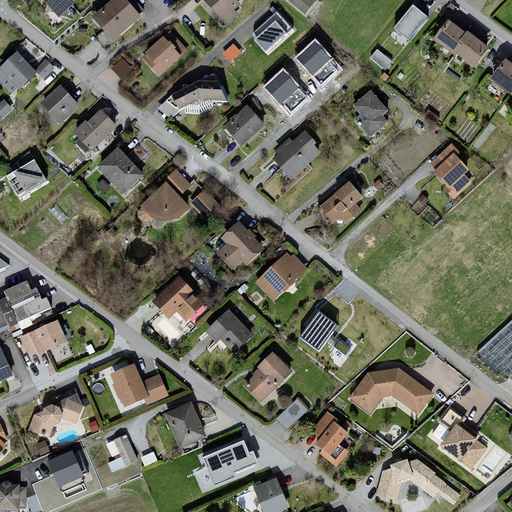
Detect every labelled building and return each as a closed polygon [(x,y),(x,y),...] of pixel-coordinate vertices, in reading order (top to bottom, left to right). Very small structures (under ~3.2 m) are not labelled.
[(38,0),(53,18),(70,5),(67,1),(67,0),(38,0)] [(120,0),(108,0),(85,19),(109,43),(135,17),(120,0)] [(198,0),(223,28),(240,10),(230,0),(198,0)] [(314,2),(310,0),(282,0),(304,16),(314,2)] [(428,18),(413,6),(394,30),(409,42),(428,18)] [(292,29),(277,12),(253,33),(257,37),(254,40),(266,53),(292,29)] [(443,20),(427,41),(449,57),(451,54),(470,69),(485,50),(461,32),(459,35),(443,20)] [(168,32),(140,57),(158,78),(186,51),(168,32)] [(341,68),(314,39),(294,58),(321,86),(341,68)] [(231,62),(243,52),(235,43),(223,53),(231,62)] [(387,69),(394,60),(379,48),(371,57),(387,69)] [(21,54),(0,74),(0,84),(12,97),(35,69),(21,54)] [(47,58),(35,69),(44,78),(56,67),(47,58)] [(124,58),(112,68),(121,79),(133,68),(124,58)] [(511,69),(500,59),(485,80),(511,99),(511,69)] [(310,97),(283,68),(263,86),(289,115),(310,97)] [(193,82),(167,97),(176,112),(194,100),(224,102),(213,84),(193,82)] [(56,87),(37,104),(55,125),(75,108),(56,87)] [(368,91),(349,108),(356,116),(351,121),(365,138),(385,124),(380,116),(384,111),(368,91)] [(5,99),(0,103),(0,116),(2,119),(14,108),(5,99)] [(242,107),(221,125),(238,147),(261,127),(242,107)] [(96,110),(70,132),(88,152),(113,128),(96,110)] [(313,144),(300,133),(269,162),(287,181),(318,153),(309,148),(313,144)] [(447,145),(429,162),(430,173),(450,199),(467,183),(460,176),(463,173),(452,159),(456,153),(447,145)] [(120,196),(139,177),(113,149),(95,168),(120,196)] [(12,173),(10,180),(23,202),(51,184),(31,151),(12,173)] [(178,168),(167,178),(183,195),(194,185),(178,168)] [(162,183),(137,208),(141,215),(151,222),(160,223),(169,221),(176,218),(186,209),(162,183)] [(344,184),(315,210),(322,220),(320,225),(323,228),(332,224),(343,223),(356,211),(351,204),(357,198),(344,184)] [(200,191),(193,206),(207,212),(214,198),(200,191)] [(234,224),(217,239),(223,247),(211,254),(229,271),(239,262),(243,265),(259,251),(234,224)] [(284,253),(251,284),(269,304),(305,271),(291,256),(288,258),(284,253)] [(176,277),(148,303),(165,322),(173,314),(180,322),(199,306),(176,277)] [(9,300),(0,302),(11,326),(54,310),(50,301),(45,301),(43,294),(37,295),(31,284),(7,295),(9,300)] [(0,331),(11,326),(0,302),(0,331)] [(339,325),(319,311),(300,337),(319,352),(339,325)] [(226,313),(203,333),(211,343),(215,340),(228,355),(248,337),(226,313)] [(61,322),(21,339),(31,361),(72,344),(69,340),(72,336),(67,327),(64,329),(61,322)] [(511,323),(478,354),(511,379),(511,323)] [(349,354),(352,347),(339,341),(336,348),(349,354)] [(0,347),(0,386),(17,380),(0,347)] [(268,354),(253,367),(254,371),(249,376),(250,377),(244,382),(249,389),(245,391),(256,404),(276,384),(287,374),(268,354)] [(138,367),(113,376),(127,412),(151,401),(155,406),(172,398),(161,377),(146,384),(138,367)] [(364,374),(346,400),(368,416),(380,399),(389,397),(415,417),(431,397),(395,370),(364,374)] [(79,396),(41,415),(36,417),(31,431),(53,440),(58,429),(66,423),(78,427),(86,410),(79,396)] [(278,417),(288,428),(309,409),(299,397),(278,417)] [(195,405),(168,415),(183,451),(211,439),(195,405)] [(326,413),(313,432),(322,438),(314,449),(339,466),(350,451),(343,446),(353,432),(326,413)] [(11,443),(1,425),(0,425),(0,464),(8,457),(6,455),(11,449),(8,445),(11,443)] [(485,449),(450,427),(436,446),(456,461),(458,462),(468,469),(485,449)] [(107,441),(113,458),(108,459),(112,470),(138,462),(129,434),(107,441)] [(246,444),(205,461),(216,489),(238,480),(236,476),(260,466),(255,455),(251,456),(246,444)] [(73,451),(48,461),(58,485),(88,473),(79,451),(74,453),(73,451)] [(145,464),(157,461),(155,452),(143,455),(145,464)] [(379,471),(373,497),(394,503),(399,485),(407,481),(429,499),(434,495),(450,507),(459,497),(431,475),(433,473),(414,460),(404,462),(402,459),(384,465),(386,469),(379,471)] [(285,508),(272,480),(250,488),(258,511),(278,511),(277,511),(285,508)] [(24,486),(0,485),(0,511),(23,511),(28,511),(28,489),(24,489),(24,486)]
